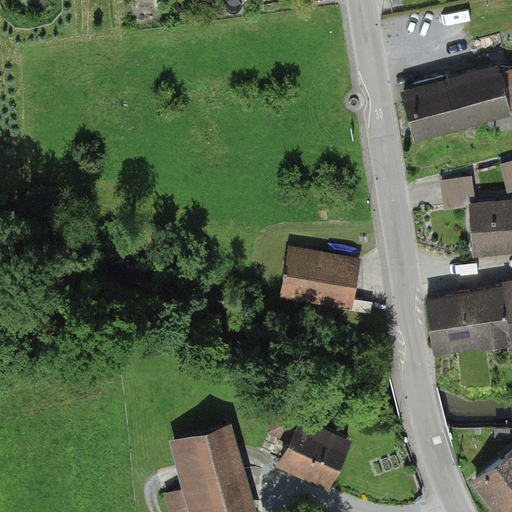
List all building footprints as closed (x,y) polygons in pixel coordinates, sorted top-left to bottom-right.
[(499,59),(404,84),(416,132),(511,108),(499,59)] [(511,185),(511,156),(503,159),(510,186),(511,185)] [(472,173),(441,177),(443,191),(445,205),(476,201),(472,173)] [(511,194),(471,198),(475,251),(511,248),(511,194)] [(358,260),(289,250),(282,299),(351,309),(355,280),(358,260)] [(492,286),(420,296),(427,349),(502,339),(504,350),(511,348),(511,275),(491,278),(492,286)] [(343,438),(288,413),(267,460),(322,485),(343,438)] [(249,511),(224,422),(162,439),(182,511),(249,511)] [(511,511),(511,450),(476,478),(502,511),(511,511)]
